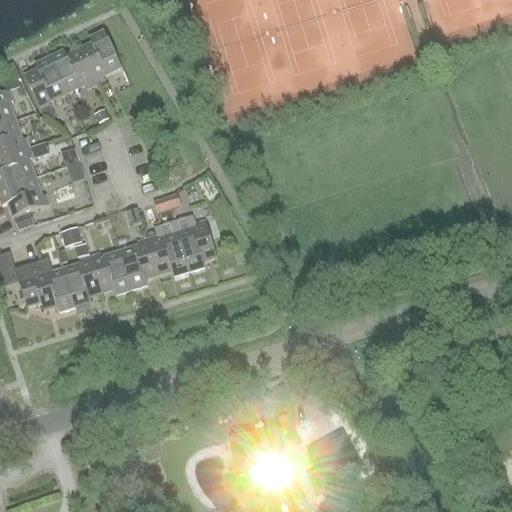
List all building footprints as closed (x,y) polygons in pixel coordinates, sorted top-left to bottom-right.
[(79,52),(96,87),(105,83),(103,79),(122,70),(104,34),(89,41),(91,46),(79,52)] [(86,91),(96,87),(79,52),(67,59),(64,54),(50,61),(67,96),(85,88),(86,91)] [(45,123),(55,119),(49,105),(67,96),(50,61),(35,68),(37,73),(25,79),(40,113),(45,123)] [(0,129),(15,124),(9,105),(12,104),(9,94),(0,96),(0,129)] [(0,161),(29,151),(26,141),(22,143),(15,124),(0,129),(0,161)] [(63,154),(72,183),(86,178),(77,149),(63,154)] [(0,193),(35,181),(29,162),(32,161),(29,151),(0,161),(0,193)] [(35,181),(0,193),(0,201),(3,209),(8,207),(13,221),(49,208),(46,198),(42,199),(35,181)] [(189,200),(198,196),(194,187),(185,191),(189,200)] [(37,227),(32,215),(17,220),(22,233),(37,227)] [(178,237),(190,275),(205,270),(203,265),(217,261),(206,224),(195,227),(193,219),(174,225),(178,237)] [(174,280),(190,275),(178,237),(174,225),(155,231),(157,239),(148,242),(159,279),(172,275),(174,280)] [(83,228),(63,234),(71,261),(91,255),(83,228)] [(146,283),(159,279),(148,242),(138,245),(139,249),(120,255),(132,293),(148,288),(146,283)] [(117,298),(132,293),(120,255),(101,260),(100,257),(90,260),(102,297),(115,292),(117,298)] [(0,259),(0,272),(14,268),(10,256),(0,259)] [(89,301),(102,297),(90,260),(81,263),(82,267),(63,273),(75,311),(90,306),(89,301)] [(53,276),(49,262),(15,272),(27,311),(41,306),(44,315),(58,310),(59,316),(75,311),(63,273),(53,276)] [(277,470),(285,468),(279,434),(233,444),(240,477),(257,474),(259,482),(279,478),(277,470)] [(309,455),(318,472),(307,477),(317,496),(328,491),(329,493),(363,474),(342,437),(309,455)]
